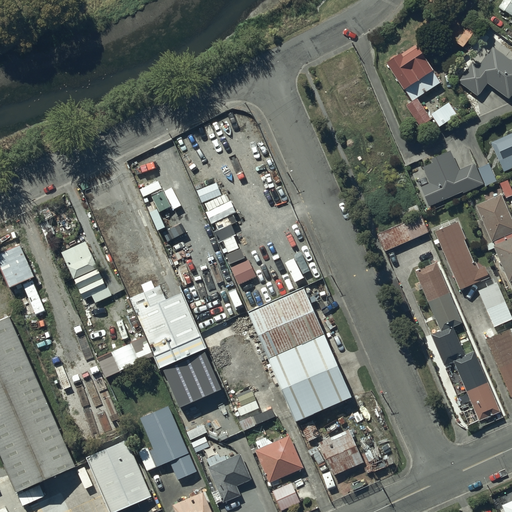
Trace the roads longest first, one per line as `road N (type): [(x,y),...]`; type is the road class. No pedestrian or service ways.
road 1 (unclassified): [(264,68),(442,477)]
road 2 (unclassified): [(264,68),(0,196)]
road 3 (unclassified): [(382,0),(264,68)]
